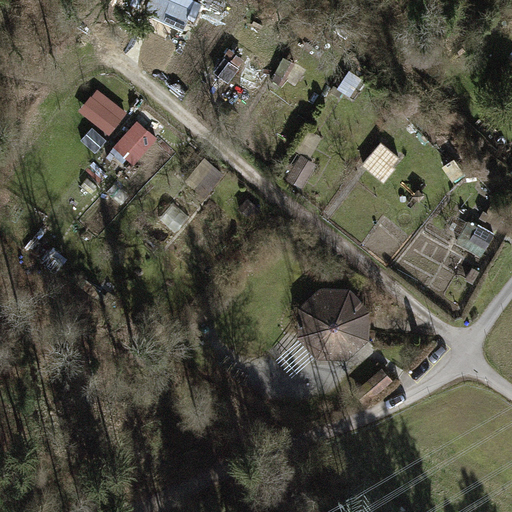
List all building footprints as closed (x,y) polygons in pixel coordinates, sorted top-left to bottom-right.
[(132,161),(160,139),(143,118),(115,141),(132,161)] [(391,179),(403,151),(379,140),(367,168),(391,179)] [(289,174),(306,184),(319,160),(302,150),(289,174)] [(193,177),(211,191),(227,169),(209,156),(193,177)] [(483,253),(496,231),(480,221),(467,244),(483,253)] [(320,286),(299,307),(300,337),(321,357),(350,356),(371,334),(371,307),(350,285),(320,286)] [(356,393),(366,404),(392,381),(383,370),(356,393)]
